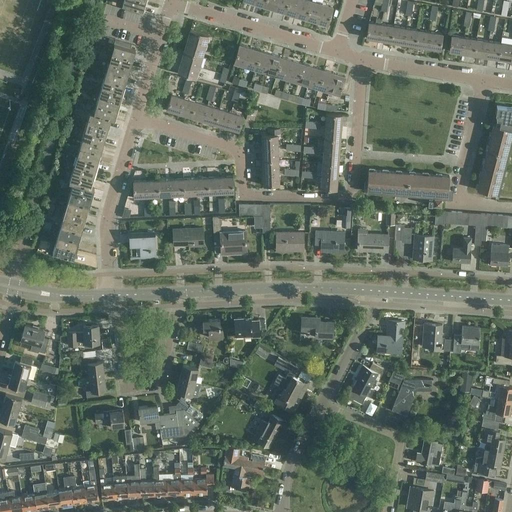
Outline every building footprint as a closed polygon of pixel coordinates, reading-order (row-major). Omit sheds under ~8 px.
[(143,10),(145,1),(141,0),(122,0),(121,3),(143,10)] [(274,9),(276,0),(265,0),(263,6),(274,9)] [(285,12),(288,0),(276,0),(274,9),(285,12)] [(295,15),(299,0),(288,0),(285,12),(295,15)] [(306,19),(311,0),(309,0),(299,0),(295,15),(306,19)] [(316,22),(322,4),(311,0),(306,19),(316,22)] [(322,4),(316,22),(327,25),(333,7),(322,4)] [(378,39),(381,24),(368,22),(366,37),(378,39)] [(390,41),(393,25),(381,24),(378,39),(390,41)] [(403,43),(405,27),(393,25),(390,41),(403,43)] [(415,45),(417,29),(405,27),(403,43),(415,45)] [(187,40),(205,46),(208,35),(190,29),(187,40)] [(427,47),(430,31),(417,29),(415,45),(427,47)] [(430,31),(427,47),(440,49),(442,33),(430,31)] [(461,52),(463,37),(451,35),(448,50),(461,52)] [(473,54),(476,39),(463,37),(461,52),(473,54)] [(132,58),(135,49),(130,48),(132,44),(115,39),(111,52),(132,58)] [(485,56),(488,40),(476,39),(473,54),(485,56)] [(202,56),(205,46),(187,40),(184,51),(202,56)] [(498,58),(500,42),(488,40),(485,56),(498,58)] [(510,60),(511,47),(511,44),(500,42),(498,58),(510,60)] [(244,65),(249,48),(239,44),(233,62),(244,65)] [(255,69),(260,51),(249,48),(244,65),(255,69)] [(199,67),(202,56),(184,51),(181,61),(199,67)] [(265,72),(271,54),(260,51),(255,69),(265,72)] [(130,67),(132,58),(111,52),(109,61),(130,67)] [(276,75),(281,57),(271,54),(265,72),(276,75)] [(286,78),(292,60),(281,57),(276,75),(286,78)] [(297,81),(302,63),(292,60),(286,78),(297,81)] [(127,76),(130,67),(109,61),(106,70),(127,76)] [(195,77),(199,67),(181,61),(177,72),(195,77)] [(308,84),(313,66),(302,63),(297,81),(308,84)] [(318,87),(324,70),(313,66),(308,84),(318,87)] [(125,84),(127,76),(106,70),(104,78),(125,84)] [(329,91),(334,73),(324,70),(318,87),(329,91)] [(334,73),(329,91),(340,94),(345,76),(334,73)] [(122,93),(125,84),(104,78),(101,87),(122,93)] [(119,102),(122,93),(101,87),(98,95),(119,102)] [(179,113),(183,98),(171,94),(166,109),(179,113)] [(117,110),(119,102),(98,95),(96,104),(117,110)] [(190,116),(195,101),(183,98),(179,113),(190,116)] [(202,120),(207,105),(195,101),(190,116),(202,120)] [(96,104),(93,112),(93,113),(110,118),(114,119),(117,110),(96,104)] [(511,106),(510,106),(498,104),(497,108),(497,107),(496,117),(500,118),(499,124),(511,127),(511,106)] [(214,123),(219,108),(207,105),(202,120),(214,123)] [(226,127),(230,112),(219,108),(214,123),(226,127)] [(110,118),(93,113),(93,112),(90,111),(87,121),(107,127),(110,118)] [(230,112),(226,127),(238,131),(243,116),(230,112)] [(325,126),(341,127),(342,114),(326,113),(325,126)] [(105,135),(107,127),(87,121),(84,129),(105,135)] [(511,127),(499,124),(493,123),(477,189),(485,191),(496,193),(511,129),(511,127)] [(340,139),(341,127),(325,126),(324,138),(340,139)] [(262,148),(278,147),(277,134),(280,134),(280,128),(268,128),(268,135),(261,135),(262,148)] [(102,144),(105,135),(84,129),(82,138),(102,144)] [(100,153),(102,144),(82,138),(79,147),(100,153)] [(339,152),(340,139),(324,138),(323,150),(339,152)] [(97,161),(100,153),(79,147),(77,155),(97,161)] [(262,160),(278,159),(278,147),(262,148),(262,160)] [(338,164),(339,152),(323,150),(322,163),(338,164)] [(95,170),(97,161),(77,155),(74,164),(95,170)] [(263,172),(279,172),(278,159),(262,160),(263,172)] [(338,176),(338,164),(322,163),(321,175),(338,176)] [(92,178),(95,170),(74,164),(72,172),(92,178)] [(367,170),(366,189),(433,194),(447,195),(447,193),(449,176),(367,170)] [(72,182),(89,187),(92,178),(72,172),(69,181),(72,182)] [(279,172),(263,172),(263,185),(279,184),(279,172)] [(337,189),(338,176),(321,175),(321,188),(337,189)] [(219,177),(220,193),(233,192),(232,176),(219,177)] [(195,194),(208,193),(207,177),(194,178),(195,194)] [(208,193),(220,193),(219,177),(207,177),(208,193)] [(183,195),(195,194),(194,178),(182,179),(183,195)] [(158,196),(170,195),(170,179),(157,180),(158,196)] [(170,195),(183,195),(182,179),(170,179),(170,195)] [(133,197),(146,196),(145,180),(132,181),(133,197)] [(146,196),(158,196),(157,180),(145,180),(146,196)] [(93,188),(89,187),(72,182),(69,191),(91,197),(93,188)] [(88,206),(91,197),(69,191),(67,199),(88,206)] [(427,199),(427,205),(431,205),(432,205),(441,206),(441,199),(451,200),(452,193),(447,193),(447,195),(433,194),(432,200),(431,199),(427,199)] [(86,214),(88,206),(67,199),(64,208),(86,214)] [(246,214),(247,202),(238,202),(238,214),(246,214)] [(254,215),(254,202),(247,202),(246,214),(254,215)] [(254,202),(254,215),(262,215),(262,202),(254,202)] [(270,229),(270,203),(262,202),(262,215),(262,232),(264,232),(264,229),(270,229)] [(83,223),(86,214),(64,208),(62,217),(83,223)] [(394,223),(395,211),(386,211),(386,217),(388,217),(388,223),(394,223)] [(508,227),(508,215),(496,214),(496,226),(508,227)] [(212,230),(220,230),(219,216),(211,217),(212,230)] [(80,232),(83,223),(62,217),(59,225),(80,232)] [(78,240),(80,232),(59,225),(57,234),(78,240)] [(387,250),(387,234),(368,233),(368,227),(358,227),(357,250),(387,250)] [(202,244),(202,228),(172,229),(173,244),(187,243),(187,245),(202,244)] [(401,242),(410,242),(411,228),(402,228),(401,242)] [(221,253),(245,252),(244,229),(220,230),(221,253)] [(343,251),(343,233),(328,233),(328,231),(315,231),(314,244),(321,244),(320,251),(343,251)] [(155,257),(153,232),(128,233),(129,246),(139,245),(140,258),(155,257)] [(303,250),(303,232),(276,232),(276,249),(303,250)] [(75,249),(78,240),(57,234),(54,243),(75,249)] [(430,259),(432,235),(415,234),(413,258),(430,259)] [(469,262),(470,237),(463,237),(462,248),(453,247),(452,261),(469,262)] [(73,258),(75,249),(54,243),(51,251),(53,252),(52,256),(66,260),(67,256),(73,258)] [(491,243),(490,264),(507,265),(508,244),(491,243)] [(332,336),(333,320),(315,319),(316,316),(301,315),(300,332),(315,332),(315,335),(332,336)] [(250,320),(250,316),(234,317),(235,334),(243,333),(244,336),(259,335),(258,319),(250,320)] [(219,325),(219,318),(202,318),(202,328),(208,327),(208,336),(222,335),(221,325),(219,325)] [(403,327),(404,321),(388,320),(388,326),(390,326),(389,335),(378,335),(377,349),(400,351),(401,336),(400,336),(400,327),(403,327)] [(450,350),(451,338),(441,337),(442,323),(423,322),(422,345),(443,347),(443,349),(450,350)] [(44,351),(48,338),(42,336),(44,329),(24,324),(20,338),(31,341),(29,348),(37,351),(38,349),(44,351)] [(69,345),(84,345),(84,342),(98,341),(98,324),(83,325),(83,331),(68,332),(69,345)] [(455,333),(454,348),(458,349),(459,341),(461,342),(460,347),(478,349),(480,326),(461,325),(461,334),(455,333)] [(511,355),(511,329),(506,329),(504,355),(496,354),(495,362),(511,363),(511,356),(511,355)] [(201,351),(203,344),(188,340),(186,348),(201,351)] [(260,343),(255,350),(266,357),(271,350),(260,343)] [(89,376),(104,374),(102,360),(96,361),(95,355),(82,357),(83,362),(88,362),(89,376)] [(230,356),(231,363),(239,365),(244,360),(230,356)] [(211,366),(212,361),(200,357),(198,363),(211,366)] [(33,378),(37,365),(15,359),(11,372),(27,376),(33,378)] [(54,373),(56,366),(42,362),(40,369),(54,373)] [(352,388),(348,395),(361,402),(377,372),(380,373),(382,368),(372,362),(369,368),(362,364),(359,371),(360,372),(352,388)] [(179,377),(194,380),(198,367),(182,363),(179,377)] [(404,378),(404,372),(393,368),(389,379),(401,384),(391,409),(406,415),(417,389),(431,389),(431,378),(404,378)] [(462,369),(460,389),(470,390),(473,370),(462,369)] [(24,389),(27,376),(11,372),(8,384),(24,389)] [(290,379),(278,373),(274,381),(285,387),(281,395),(279,394),(274,401),(292,411),(296,403),(292,401),(296,394),(298,395),(302,387),(304,389),(308,381),(300,376),(299,378),(292,375),(290,379)] [(104,374),(89,376),(91,389),(86,390),(87,396),(100,395),(100,389),(106,388),(104,374)] [(191,394),(194,380),(179,377),(176,390),(191,394)] [(488,396),(495,397),(511,400),(511,398),(511,385),(505,385),(506,380),(494,377),(492,383),(500,384),(499,392),(489,390),(488,396)] [(32,396),(46,400),(48,394),(34,390),(32,396)] [(2,406),(18,410),(21,397),(5,393),(2,406)] [(474,393),(469,401),(475,404),(479,397),(474,393)] [(44,406),(46,400),(32,396),(31,402),(44,406)] [(509,414),(511,400),(495,397),(493,404),(488,403),(487,409),(489,410),(488,413),(483,412),(482,416),(504,421),(505,413),(509,414)] [(253,404),(265,411),(268,406),(255,399),(253,404)] [(180,408),(180,406),(175,403),(176,407),(169,408),(169,413),(158,414),(160,427),(159,427),(161,437),(186,434),(197,419),(185,409),(183,408),(180,408)] [(185,409),(197,419),(202,413),(190,403),(185,409)] [(155,427),(159,427),(160,427),(158,414),(157,404),(138,406),(139,420),(154,419),(155,427)] [(0,418),(14,422),(18,410),(2,406),(0,411),(0,418)] [(124,425),(123,408),(94,412),(95,421),(110,419),(111,426),(124,425)] [(284,427),(287,422),(271,414),(267,422),(261,419),(255,430),(261,434),(257,440),(268,446),(279,425),(284,427)] [(23,430),(37,434),(38,428),(24,424),(23,430)] [(0,441),(8,444),(15,446),(19,435),(17,433),(12,431),(0,427),(0,441)] [(485,448),(502,452),(505,438),(498,436),(499,430),(485,427),(483,437),(487,438),(485,448)] [(126,443),(133,443),(131,428),(124,429),(126,443)] [(47,436),(37,434),(23,430),(21,436),(35,440),(45,442),(47,436)] [(138,449),(146,448),(144,435),(133,436),(135,447),(138,447),(138,449)] [(438,464),(442,443),(436,442),(437,440),(424,438),(421,452),(417,452),(416,460),(420,461),(420,462),(432,464),(432,463),(438,464)] [(0,455),(5,457),(8,444),(0,441),(0,455)] [(247,457),(237,455),(238,448),(228,446),(226,456),(225,456),(223,464),(235,467),(231,485),(247,488),(249,477),(245,476),(246,469),(262,472),(265,456),(251,454),(250,455),(251,455),(250,457),(252,458),(252,461),(247,460),(247,457)] [(483,454),(475,457),(473,469),(476,470),(476,474),(493,477),(494,473),(497,474),(502,452),(485,448),(483,454)] [(154,495),(167,494),(166,479),(158,479),(157,465),(152,465),(153,480),(154,495)] [(453,473),(454,468),(443,465),(442,471),(453,473)] [(18,466),(8,467),(8,474),(19,473),(19,471),(18,466)] [(105,467),(99,468),(102,499),(115,497),(113,483),(106,483),(105,467)] [(145,480),(145,467),(139,468),(140,475),(140,495),(154,495),(153,480),(145,480)] [(94,468),(88,469),(90,484),(83,485),(83,486),(86,501),(99,499),(94,468)] [(167,494),(180,494),(180,478),(180,473),(174,474),(172,473),(172,479),(166,479),(167,494)] [(194,493),(207,493),(207,485),(214,484),(213,473),(206,473),(206,478),(193,478),(194,493)] [(69,475),(73,503),(86,501),(83,486),(76,487),(74,474),(69,475)] [(61,505),(73,503),(69,475),(63,476),(65,488),(58,489),(61,505)] [(126,481),(126,482),(127,496),(140,495),(140,475),(134,475),(134,481),(126,481)] [(180,494),(194,493),(193,478),(180,478),(180,494)] [(477,478),(476,489),(484,490),(486,479),(477,478)] [(118,482),(118,480),(113,480),(113,483),(115,497),(127,496),(126,482),(118,482)] [(504,489),(506,483),(494,481),(493,487),(504,489)] [(409,496),(407,505),(428,509),(429,505),(431,506),(434,490),(410,486),(409,492),(413,493),(412,496),(409,496)] [(58,489),(46,491),(46,492),(49,507),(61,505),(58,489)] [(446,503),(449,490),(442,489),(440,502),(446,503)] [(460,503),(458,511),(471,511),(472,505),(465,504),(467,491),(462,491),(460,503)] [(36,509),(34,493),(28,494),(28,492),(21,493),(22,495),(24,510),(36,509)] [(46,492),(34,493),(36,509),(49,507),(46,492)] [(14,511),(24,510),(22,495),(15,496),(15,494),(9,495),(9,497),(11,511),(14,511)] [(0,511),(11,511),(9,497),(3,498),(2,496),(0,496),(0,511)] [(497,511),(498,511),(501,511),(503,498),(495,497),(492,511),(497,511)] [(472,505),(471,511),(479,511),(477,511),(477,509),(476,509),(478,501),(473,500),(472,505)] [(443,509),(442,511),(458,511),(460,503),(455,502),(453,510),(443,509)]
